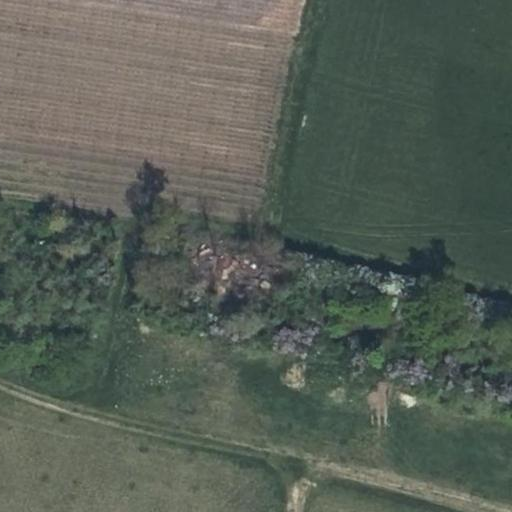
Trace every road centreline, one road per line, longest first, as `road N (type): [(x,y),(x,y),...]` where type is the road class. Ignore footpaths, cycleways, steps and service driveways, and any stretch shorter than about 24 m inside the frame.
road 1 (track): [(459,511),(66,408),(0,381)]
road 2 (track): [(324,0),(270,222)]
